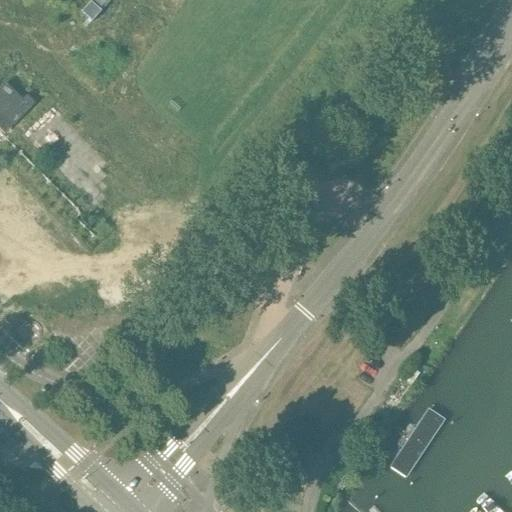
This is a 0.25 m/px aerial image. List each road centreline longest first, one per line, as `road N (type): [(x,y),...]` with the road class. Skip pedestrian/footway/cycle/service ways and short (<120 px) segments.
road 1 (unclassified): [(126,511),(388,205),(511,19)]
road 2 (tertiary): [(118,511),(0,401)]
